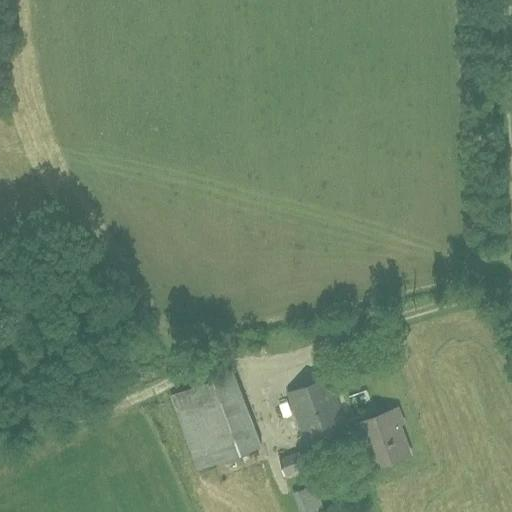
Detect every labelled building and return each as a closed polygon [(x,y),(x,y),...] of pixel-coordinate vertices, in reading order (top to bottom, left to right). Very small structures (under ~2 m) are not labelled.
[(237,391),(230,374),(173,396),(200,469),(263,446),(242,389),(237,391)] [(346,422),(330,377),(288,393),(308,449),(351,434),(350,433),(362,429),(376,468),(411,455),(400,425),(403,424),(398,409),(374,418),(372,412),(346,422)] [(287,480),(298,477),(297,473),(306,470),(301,452),(279,459),(287,480)] [(272,511),(257,465),(237,472),(250,511),(272,511)] [(320,511),(318,488),(303,490),(306,511),(320,511)] [(165,504),(166,511),(175,511),(182,510),(180,500),(165,504)]
